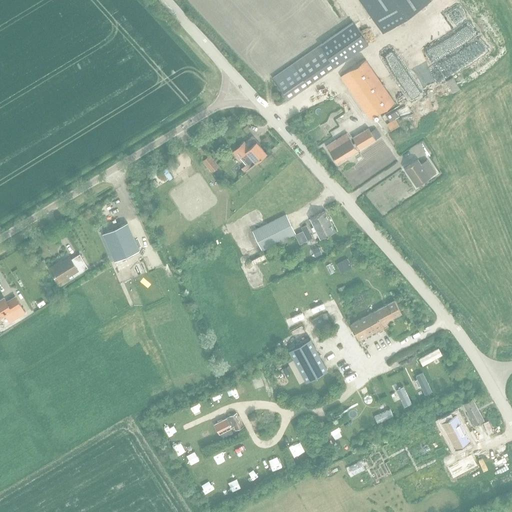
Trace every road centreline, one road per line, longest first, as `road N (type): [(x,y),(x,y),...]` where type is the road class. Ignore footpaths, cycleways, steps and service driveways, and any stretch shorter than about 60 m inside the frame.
road 1 (unclassified): [(487,377),(458,332),(262,107)]
road 2 (unclassified): [(0,239),(218,106)]
